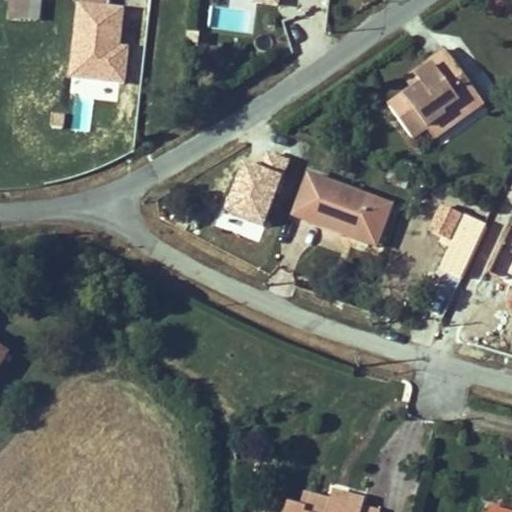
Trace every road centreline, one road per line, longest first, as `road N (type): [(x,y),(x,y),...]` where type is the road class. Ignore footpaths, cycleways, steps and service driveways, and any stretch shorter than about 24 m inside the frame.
road 1 (residential): [(99,198),(150,245),(248,295),(511,382)]
road 2 (unclassified): [(99,198),(128,187),(411,0)]
